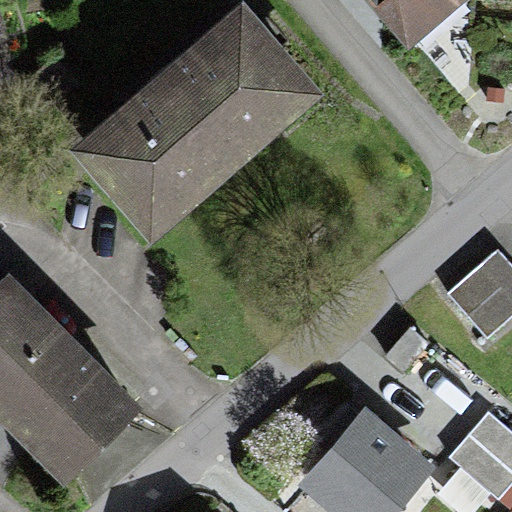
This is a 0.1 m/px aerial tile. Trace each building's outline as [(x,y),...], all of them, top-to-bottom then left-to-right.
[(511,0),(414,0),(423,10),(435,0),(511,0)] [(242,12),(88,145),(152,219),(306,87),(242,12)] [(511,320),(511,280),(493,259),(444,301),(482,345),(511,320)] [(131,406),(2,278),(0,279),(0,398),(70,467),(131,406)] [(425,337),(405,321),(383,349),(403,365),(425,337)] [(465,394),(428,362),(393,403),(430,435),(465,394)] [(380,511),(421,465),(364,417),(312,477),(352,511),(380,511)]
